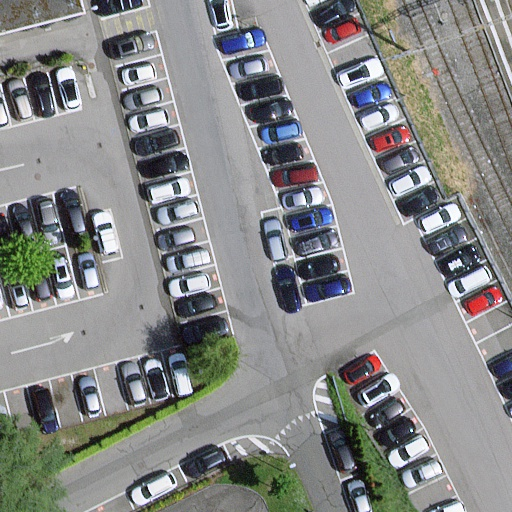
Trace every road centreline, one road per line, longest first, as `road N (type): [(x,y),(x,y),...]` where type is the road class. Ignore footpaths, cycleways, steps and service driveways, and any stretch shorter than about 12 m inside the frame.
road 1 (unclassified): [(282,380),(178,0)]
road 2 (unclassified): [(282,380),(32,511)]
road 3 (unclassified): [(331,511),(282,380)]
